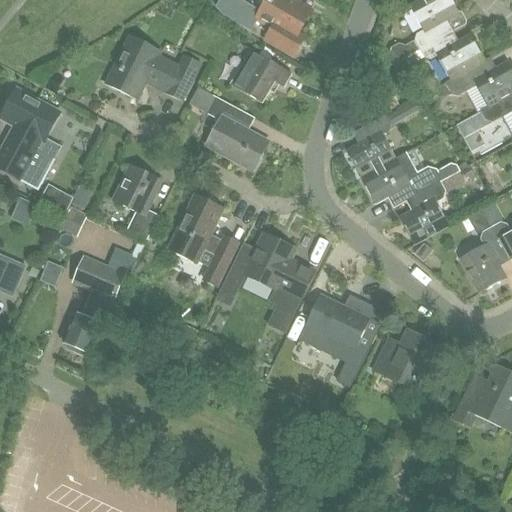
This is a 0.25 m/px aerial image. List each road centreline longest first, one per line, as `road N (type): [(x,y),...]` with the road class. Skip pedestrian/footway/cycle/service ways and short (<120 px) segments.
road 1 (unclassified): [(310,511),(0,359)]
road 2 (residential): [(318,196),(276,205),(118,125)]
road 3 (residential): [(474,328),(444,312),(318,196)]
road 4 (residential): [(318,196),(315,149),(368,0)]
